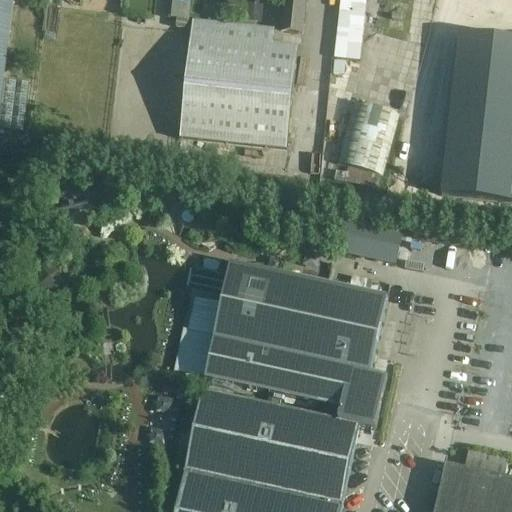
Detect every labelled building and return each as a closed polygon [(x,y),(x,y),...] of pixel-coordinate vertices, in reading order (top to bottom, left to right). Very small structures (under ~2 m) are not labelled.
[(0,0),(0,104),(3,83),(13,0),(0,0)] [(188,30),(191,0),(166,0),(164,19),(177,20),(176,28),(188,30)] [(283,0),(280,32),(303,34),(306,0),(283,0)] [(342,1),(335,60),(361,63),(367,3),(342,1)] [(192,20),(177,138),(283,152),(297,50),(271,46),(274,31),(192,20)] [(511,42),(458,36),(439,197),(511,205),(511,42)] [(4,83),(0,115),(0,130),(22,133),(28,85),(4,83)] [(381,177),(398,115),(354,103),(336,165),(381,177)] [(67,200),(55,215),(71,229),(77,222),(84,215),(67,200)] [(193,210),(189,204),(184,208),(178,217),(178,224),(184,228),(187,229),(191,228),(208,235),(214,220),(193,210)] [(317,213),(292,208),(284,249),(310,253),(317,213)] [(339,218),(320,215),(316,239),(336,242),(339,218)] [(223,216),(217,238),(225,243),(233,248),(241,255),(256,256),(269,255),(277,248),(282,239),(283,229),(251,222),(223,216)] [(340,249),(340,252),(394,264),(398,247),(401,234),(346,222),(340,249)] [(60,281),(63,268),(43,264),(38,286),(58,291),(60,281)] [(203,393),(177,511),(341,511),(359,427),(376,431),(387,378),(371,375),(387,300),(231,266),(206,379),(206,381),(341,410),(338,421),(203,393)] [(54,371),(52,364),(31,371),(37,389),(58,382),(54,371)] [(164,382),(162,393),(176,397),(179,385),(164,382)] [(511,511),(511,480),(504,478),(507,463),(468,454),(465,471),(444,466),(434,511),(511,511)]
